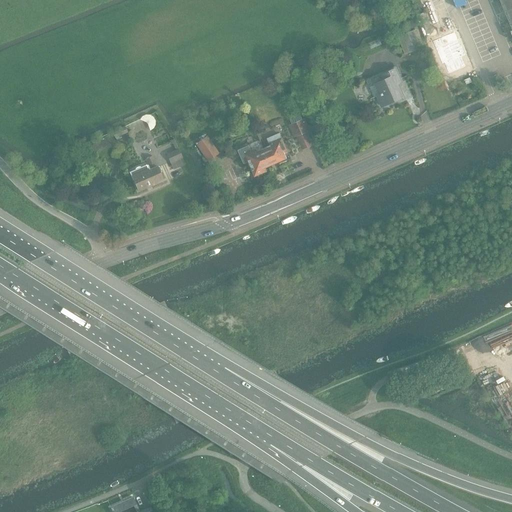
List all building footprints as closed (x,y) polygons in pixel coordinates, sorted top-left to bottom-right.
[(511,0),(499,0),(505,12),(511,9),(511,0)] [(412,21),(411,21),(405,23),(405,24),(408,30),(414,28),(412,21)] [(417,30),(398,37),(404,54),(424,47),(417,30)] [(446,39),(439,42),(442,51),(446,49),(452,63),(448,65),(453,75),(470,69),(466,59),(469,57),(462,41),(449,47),(446,39)] [(376,84),(371,86),(375,96),(377,96),(382,107),(394,101),(392,99),(404,94),(398,82),(402,80),(397,68),(383,74),(385,80),(376,84)] [(299,136),(304,149),(313,145),(302,120),(289,125),(295,137),(299,136)] [(125,126),(112,132),(115,139),(128,133),(125,126)] [(285,148),(281,139),(279,134),(266,139),(269,147),(261,150),(268,165),(277,161),(278,163),(287,159),(282,150),(285,148)] [(208,160),(218,154),(206,137),(196,143),(208,160)] [(264,167),(268,165),(261,150),(257,152),(256,151),(251,153),(248,146),(239,150),(244,163),(249,161),(250,163),(251,163),(256,175),(265,171),(264,167)] [(177,150),(166,155),(170,163),(182,158),(178,150),(177,150)] [(147,186),(164,179),(154,155),(144,159),(148,168),(147,168),(146,165),(140,167),(140,166),(139,166),(137,167),(136,167),(135,168),(135,169),(129,172),(131,175),(138,193),(149,189),(147,186)] [(134,511),(139,510),(133,498),(124,502),(124,503),(111,508),(112,510),(113,510),(113,511),(134,511)]
